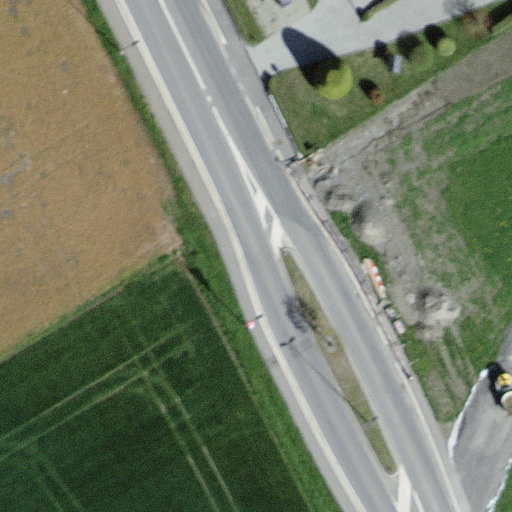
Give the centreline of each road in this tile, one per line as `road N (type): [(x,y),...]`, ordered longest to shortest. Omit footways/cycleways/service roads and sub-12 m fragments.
road 1 (secondary): [(430,511),(356,329),(287,214),(231,144)]
road 2 (secondary): [(231,144),(299,351),(389,511)]
road 3 (secondary): [(160,0),(231,144)]
